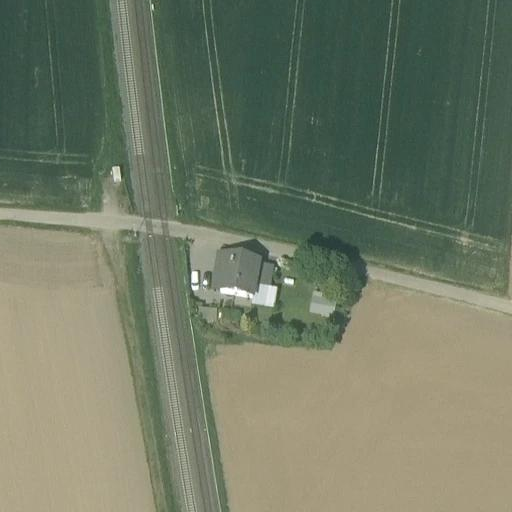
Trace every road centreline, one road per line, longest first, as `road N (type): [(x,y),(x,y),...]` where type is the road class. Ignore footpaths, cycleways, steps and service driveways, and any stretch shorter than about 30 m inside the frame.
road 1 (unclassified): [(0,214),(164,230),(511,311)]
road 2 (track): [(119,223),(171,511)]
